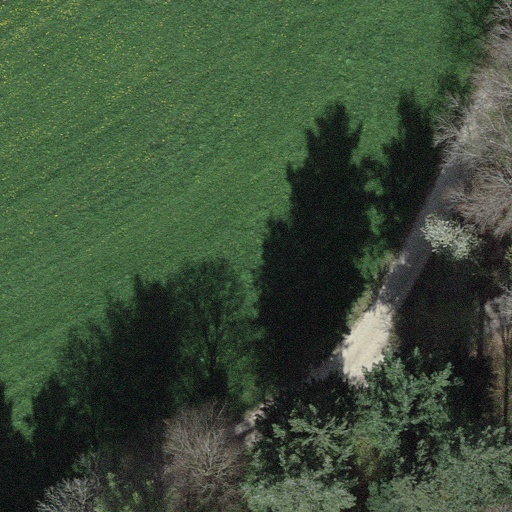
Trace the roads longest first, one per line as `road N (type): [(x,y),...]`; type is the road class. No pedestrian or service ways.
road 1 (track): [(511,267),(109,511)]
road 2 (track): [(511,46),(344,369)]
